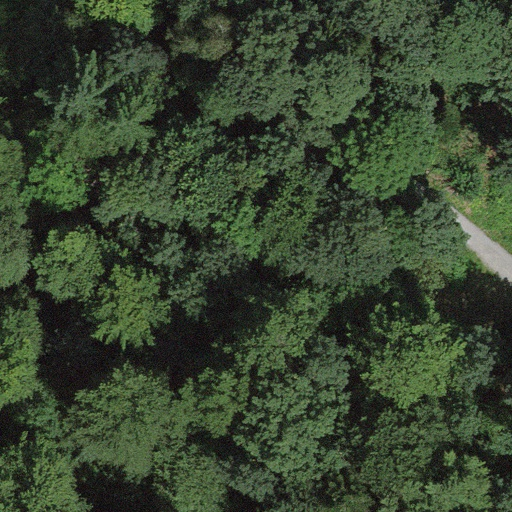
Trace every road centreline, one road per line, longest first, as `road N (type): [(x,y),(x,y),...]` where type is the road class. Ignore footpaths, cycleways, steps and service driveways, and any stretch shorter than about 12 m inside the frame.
road 1 (track): [(214,134),(108,167),(0,255)]
road 2 (track): [(70,0),(214,134)]
